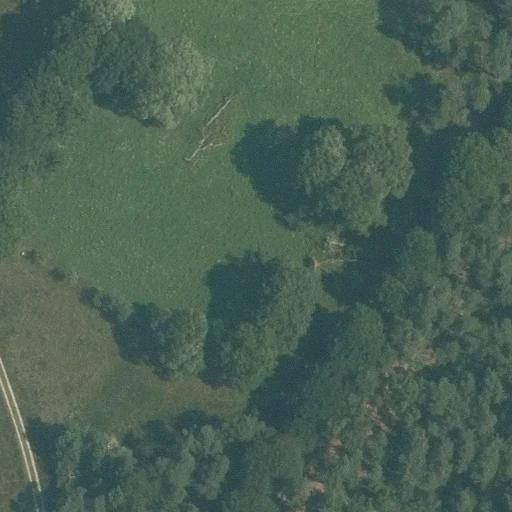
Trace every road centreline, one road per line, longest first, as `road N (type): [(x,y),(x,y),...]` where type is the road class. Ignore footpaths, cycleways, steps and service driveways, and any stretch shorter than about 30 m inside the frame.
road 1 (track): [(289,511),(511,222)]
road 2 (track): [(33,511),(0,382)]
